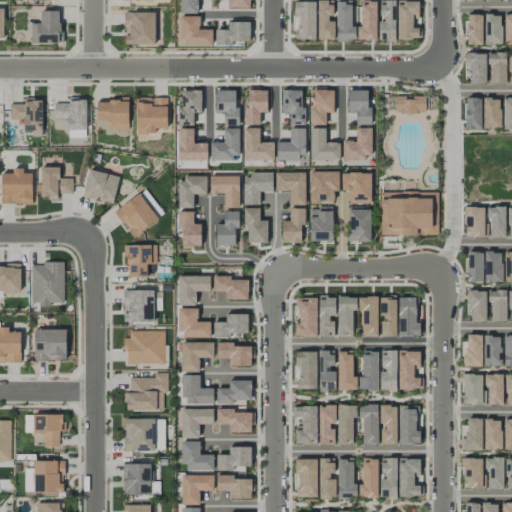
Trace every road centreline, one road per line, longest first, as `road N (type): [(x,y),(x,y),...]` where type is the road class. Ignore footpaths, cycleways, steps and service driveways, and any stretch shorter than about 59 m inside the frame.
road 1 (residential): [(95,511),(91,244),(84,233)]
road 2 (residential): [(175,68),(434,65)]
road 3 (residential): [(442,511),(442,275)]
road 4 (residential): [(276,511),(276,276)]
road 5 (residential): [(434,65),(452,86),(454,248),(442,275)]
road 6 (residential): [(175,68),(0,68)]
road 7 (residential): [(442,275),(286,268),(276,276)]
